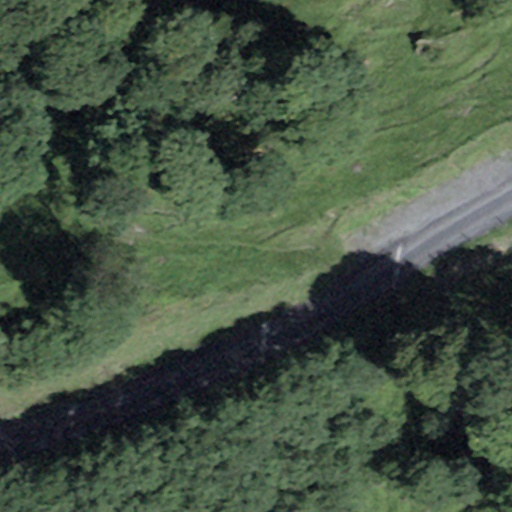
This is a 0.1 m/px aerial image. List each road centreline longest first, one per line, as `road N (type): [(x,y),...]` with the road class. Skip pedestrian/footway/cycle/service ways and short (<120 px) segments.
road 1 (track): [(511,191),(327,303),(220,356),(0,437)]
road 2 (track): [(0,262),(60,226),(122,222),(331,245),(384,267)]
